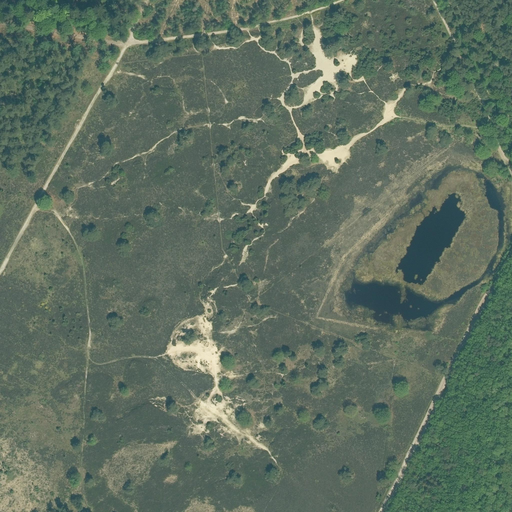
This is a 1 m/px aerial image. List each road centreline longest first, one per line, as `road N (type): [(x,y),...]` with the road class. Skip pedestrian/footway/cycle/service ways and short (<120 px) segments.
road 1 (track): [(0,271),(127,43),(0,21)]
road 2 (track): [(382,511),(511,250)]
road 3 (track): [(127,43),(257,26),(345,0)]
road 4 (track): [(435,0),(511,173)]
